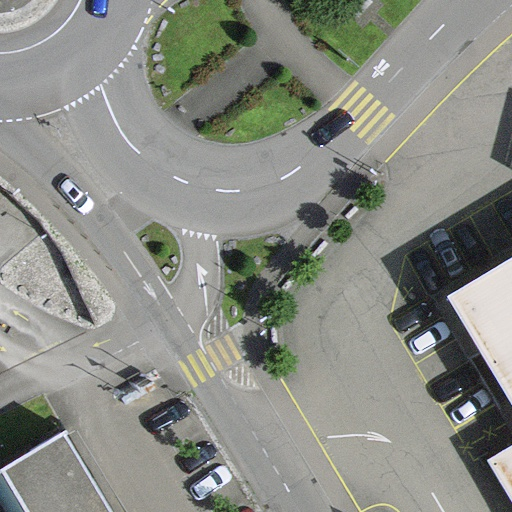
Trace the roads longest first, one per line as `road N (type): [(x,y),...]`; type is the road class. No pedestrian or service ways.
road 1 (unclassified): [(477,0),(293,174),(232,191),(191,189),(123,137),(105,102),(93,41)]
road 2 (unclassified): [(0,107),(177,308)]
road 3 (unclassified): [(177,308),(301,511)]
road 4 (residential): [(0,395),(177,308)]
